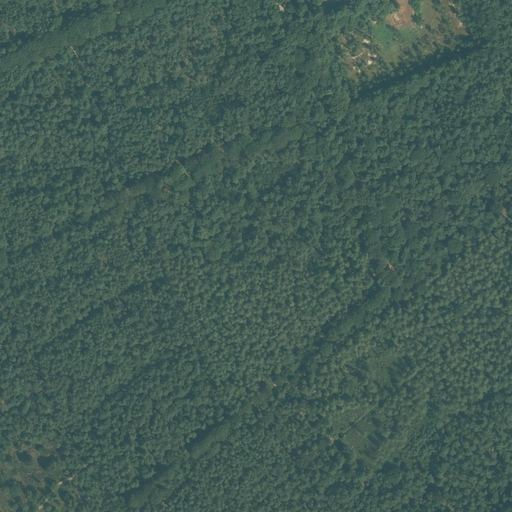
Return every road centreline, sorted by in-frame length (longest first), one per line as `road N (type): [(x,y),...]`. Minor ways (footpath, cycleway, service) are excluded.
road 1 (unknown): [(511,216),(416,299),(391,303),(238,435),(206,378),(193,379),(36,511)]
road 2 (unknown): [(206,378),(50,0)]
road 3 (track): [(120,511),(383,288)]
road 4 (track): [(0,254),(302,118)]
road 5 (track): [(284,17),(282,29),(396,281)]
road 6 (unknown): [(127,183),(291,113),(302,118)]
road 7 (unknown): [(383,288),(302,118)]
road 8 (track): [(383,288),(511,191)]
road 9 (track): [(139,0),(0,63)]
road 10 (track): [(302,118),(247,0)]
